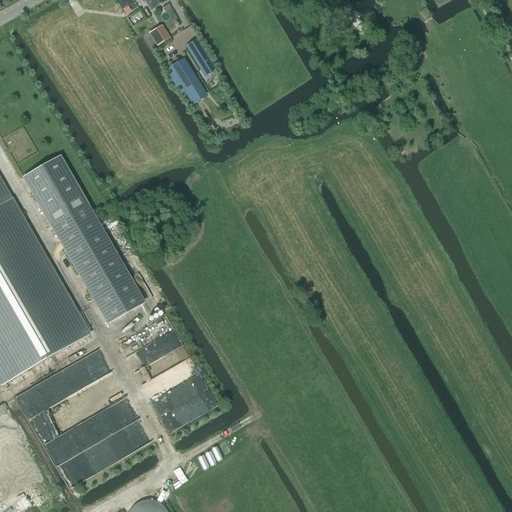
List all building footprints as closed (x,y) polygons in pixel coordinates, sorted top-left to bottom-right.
[(166,1),(164,0),(143,0),(150,11),(166,1)] [(158,28),(149,34),(157,47),(166,41),(158,28)] [(196,55),(200,62),(197,64),(205,76),(214,70),(197,42),(196,42),(202,52),(196,55)] [(169,77),(175,87),(180,84),(188,97),(200,90),(183,62),(171,69),(174,74),(169,77)] [(107,324),(143,304),(58,158),(23,178),(107,324)] [(0,207),(11,201),(0,182),(0,207)] [(0,383),(1,386),(89,336),(59,285),(11,201),(0,207),(0,383)] [(165,511),(164,510),(163,508),(162,507),(160,506),(159,505),(157,504),(156,503),(154,502),(152,502),(150,502),(148,502),(146,502),(145,502),(143,502),(141,503),(139,503),(137,504),(136,505),(134,506),(133,507),(131,509),(130,510),(129,511),(128,511),(165,511)]
